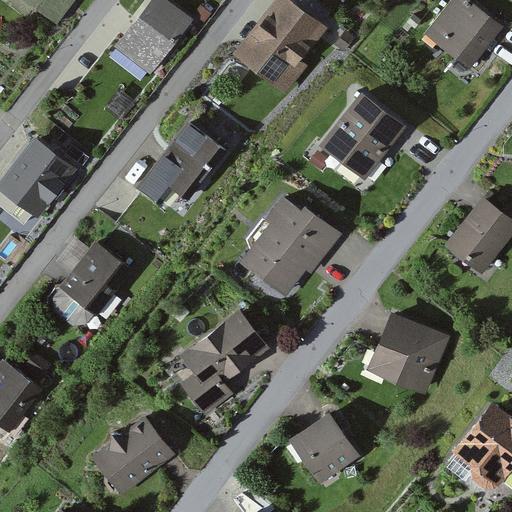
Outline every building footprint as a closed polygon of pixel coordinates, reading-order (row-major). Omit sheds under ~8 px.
[(25,0),(57,24),(75,0),(25,0)] [(196,21),(169,0),(149,0),(116,44),(154,74),(196,21)] [(292,0),(275,0),(233,54),(285,94),(308,65),(302,61),(328,28),(292,0)] [(505,29),(468,0),(455,0),(428,34),(473,69),(505,29)] [(365,180),(407,127),(362,91),(320,145),(365,180)] [(225,150),(191,126),(147,184),(167,199),(175,188),(189,198),(225,150)] [(34,135),(0,179),(0,190),(38,219),(77,168),(34,135)] [(305,212),(286,199),(242,261),(291,296),(309,270),(316,275),(345,233),(309,207),(305,212)] [(511,240),(511,219),(487,200),(448,247),(483,276),(511,240)] [(134,270),(98,243),(64,286),(100,314),(134,270)] [(450,335),(395,312),(371,370),(426,393),(450,335)] [(269,349),(243,313),(184,356),(199,376),(183,387),(207,419),(234,399),(222,383),(269,349)] [(43,392),(5,362),(0,368),(0,422),(12,432),(43,392)] [(511,414),(497,402),(455,454),(498,488),(511,471),(511,414)] [(363,458),(333,416),(294,444),(324,485),(363,458)] [(178,455),(151,420),(96,461),(122,496),(178,455)]
